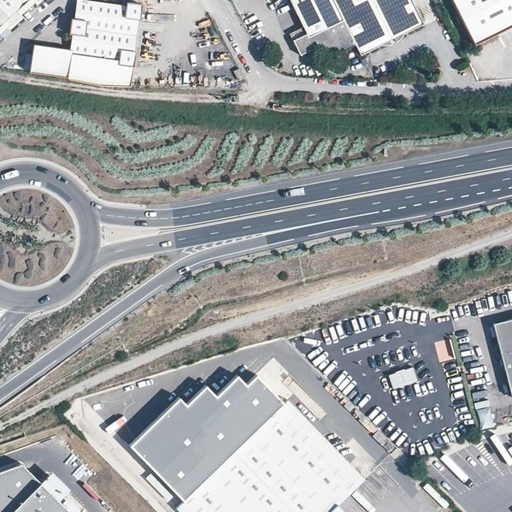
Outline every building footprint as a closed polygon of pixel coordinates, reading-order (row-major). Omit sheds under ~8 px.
[(0,0),(0,23),(1,23),(5,30),(19,18),(14,11),(26,0),(32,6),(38,0),(0,0)] [(65,35),(71,35),(70,51),(31,47),(27,73),(68,79),(68,81),(97,85),(130,85),(133,65),(134,49),(127,49),(130,17),(138,18),(139,2),(123,1),(123,6),(75,0),(73,18),(67,18),(65,35)] [(306,37),(292,44),(297,55),(319,44),(323,51),(323,52),(325,53),(326,54),(327,54),(328,54),(330,55),(332,55),(353,44),(358,55),(380,44),(382,45),(383,45),(385,45),(386,45),(388,44),(390,44),(391,44),(388,39),(393,37),(393,38),(395,41),(396,41),(397,40),(399,39),(400,37),(401,36),(402,34),(402,33),(422,23),(410,0),(287,0),(302,29),(306,37)] [(511,0),(452,0),(473,43),(511,24),(511,0)] [(142,22),(141,30),(161,33),(162,25),(142,22)] [(288,36),(292,44),(306,37),(302,29),(288,36)] [(239,68),(233,71),(238,81),(244,78),(239,68)] [(511,320),(493,324),(509,398),(511,397),(511,320)] [(134,444),(190,500),(289,401),(260,373),(249,384),(240,376),(218,398),(208,388),(191,405),(183,396),(134,444)] [(184,511),(347,511),(342,506),(368,481),(289,401),(190,500),(179,507),(184,511)] [(482,430),(495,427),(489,401),(476,403),(482,430)] [(0,511),(67,511),(26,470),(0,478),(0,511)]
